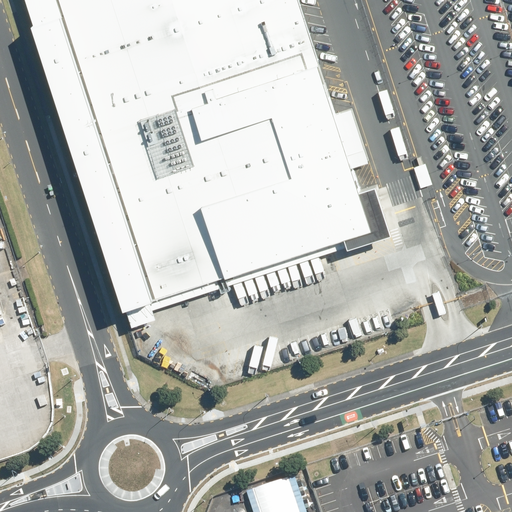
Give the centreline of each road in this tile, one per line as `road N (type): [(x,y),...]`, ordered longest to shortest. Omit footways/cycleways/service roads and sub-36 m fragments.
road 1 (unclassified): [(80,316),(0,60)]
road 2 (unclassified): [(511,342),(292,416)]
road 3 (unclassified): [(170,435),(292,416)]
road 4 (unclassified): [(292,416),(181,468)]
